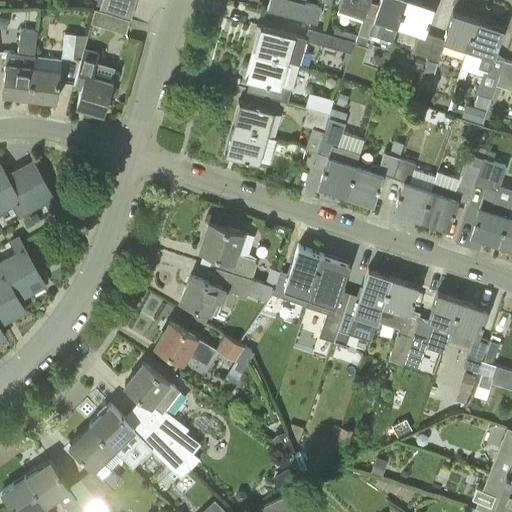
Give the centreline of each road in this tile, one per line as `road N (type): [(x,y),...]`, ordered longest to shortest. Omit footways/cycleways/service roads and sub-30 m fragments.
road 1 (residential): [(511,280),(128,155)]
road 2 (residential): [(128,155),(98,256),(73,303),(0,382)]
road 3 (residential): [(173,0),(128,155)]
road 4 (residential): [(0,129),(70,136),(128,155)]
